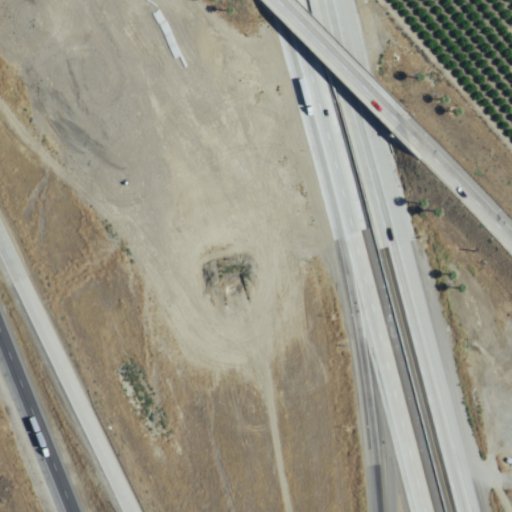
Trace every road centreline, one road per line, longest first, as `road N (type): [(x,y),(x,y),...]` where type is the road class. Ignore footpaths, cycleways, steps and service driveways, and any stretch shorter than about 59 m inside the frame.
road 1 (motorway): [(466,511),(332,0)]
road 2 (motorway): [(318,112),(422,511)]
road 3 (motorway): [(318,112),(359,349),(376,511)]
road 4 (motorway): [(502,225),(282,0)]
road 5 (motorway): [(0,235),(134,511)]
road 6 (motorway): [(0,332),(71,511)]
